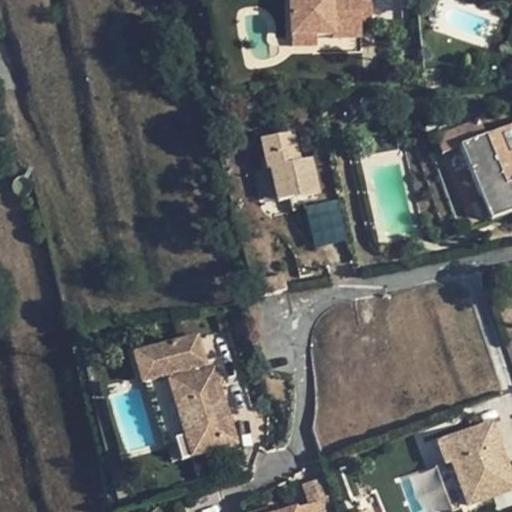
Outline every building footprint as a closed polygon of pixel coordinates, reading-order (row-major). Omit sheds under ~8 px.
[(288,0),(290,37),(315,36),(331,35),(332,37),(361,37),(360,23),(371,23),(370,0),(288,0)] [(315,36),(290,37),(290,47),(315,46),(315,36)] [(434,138),(440,154),(459,147),(487,136),(480,119),(434,138)] [(459,147),(491,222),(511,213),(511,125),(487,136),(459,147)] [(296,128),(263,133),(273,199),(321,192),(315,154),(300,156),(296,128)] [(473,230),(491,222),(459,147),(440,154),(473,230)] [(305,206),(315,247),(348,239),(338,198),(305,206)] [(195,333),(131,354),(138,380),(175,369),(193,430),(174,436),(180,456),(234,439),(209,358),(203,360),(195,333)] [(0,347),(0,477),(30,471),(0,347)] [(511,469),(496,423),(442,442),(449,463),(455,461),(471,506),(511,491),(511,469)] [(303,485),(309,504),(313,503),(315,511),(338,511),(327,478),(303,485)] [(315,511),(313,503),(309,504),(286,511),(268,511),(268,510),(261,511),(315,511)]
